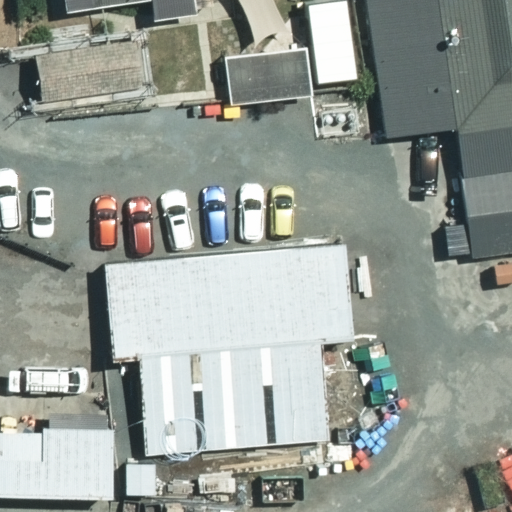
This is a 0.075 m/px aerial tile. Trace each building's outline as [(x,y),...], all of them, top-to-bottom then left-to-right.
[(511,0),(59,0),(60,2),(70,0),(146,0),(149,11),(191,5),(190,0),(361,0),(380,129),(449,118),(468,249),(511,242),(511,0)] [(38,94),(138,80),(132,40),(131,32),(106,36),(31,47),(38,94)] [(302,39),(220,47),(225,94),(307,86),(302,39)] [(338,232),(97,254),(106,348),(132,346),(141,447),(324,430),(314,329),(346,326),(338,232)] [(0,419),(0,484),(105,486),(106,418),(37,417),(37,420),(0,419)]
